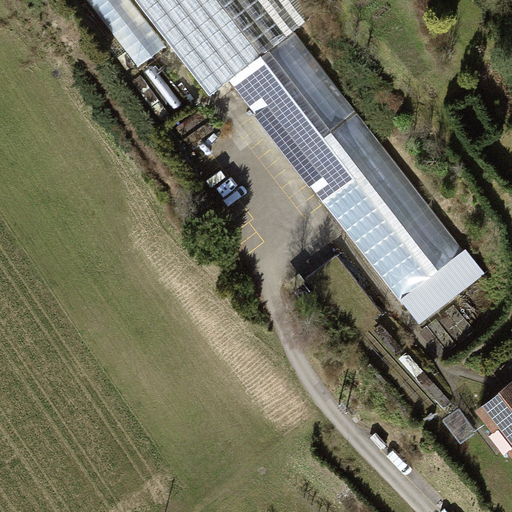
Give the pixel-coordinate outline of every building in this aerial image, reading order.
[(230,77),(422,322),(479,277),(465,249),(293,29),(314,12),(304,0),(88,0),(139,64),(168,41),(209,93),(230,77)] [(384,313),(338,254),(307,278),(353,337),(384,313)] [(383,326),(364,344),(384,364),(403,346),(383,326)] [(431,374),(420,382),(439,411),(451,403),(431,374)] [(511,379),(477,407),(511,452),(511,379)]
